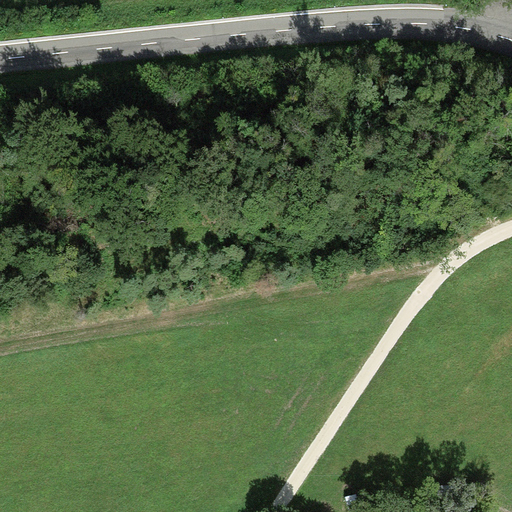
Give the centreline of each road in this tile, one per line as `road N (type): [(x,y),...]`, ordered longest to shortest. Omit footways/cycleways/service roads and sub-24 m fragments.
road 1 (tertiary): [(0,64),(319,27),(511,36)]
road 2 (track): [(0,345),(451,265)]
road 3 (track): [(511,231),(475,246),(426,290),(276,511)]
road 4 (track): [(19,341),(95,288),(194,236)]
